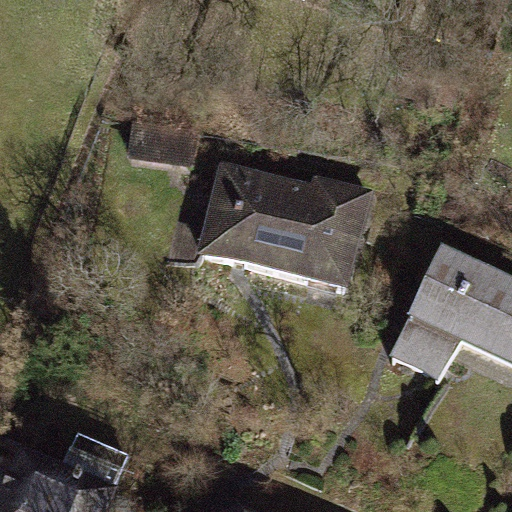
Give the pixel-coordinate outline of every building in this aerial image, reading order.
[(395,63),(381,101),(446,124),(459,86),(395,63)] [(134,169),(194,179),(201,139),(141,129),(134,169)] [(220,170),(193,265),(347,309),(378,200),(318,183),(314,197),(220,170)] [(511,291),(437,257),(384,372),(440,398),(457,362),(511,387),(511,291)] [(12,463),(0,489),(0,511),(107,511),(127,467),(72,443),(54,482),(12,463)]
